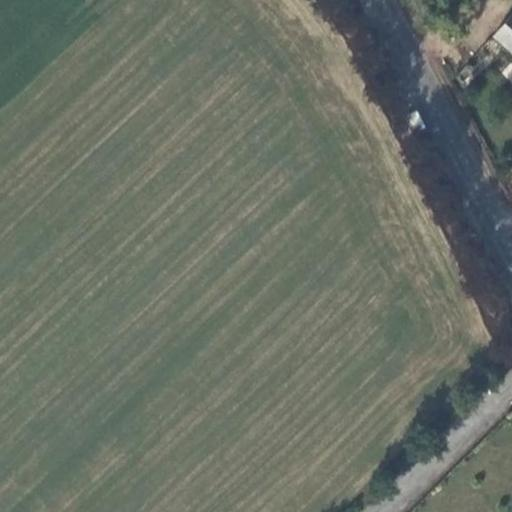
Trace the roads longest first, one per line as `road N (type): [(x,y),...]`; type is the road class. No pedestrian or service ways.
road 1 (tertiary): [(511,261),(377,0)]
road 2 (unclassified): [(511,386),(383,511)]
